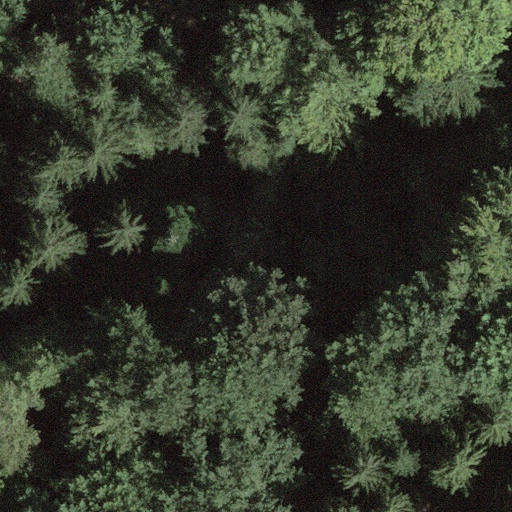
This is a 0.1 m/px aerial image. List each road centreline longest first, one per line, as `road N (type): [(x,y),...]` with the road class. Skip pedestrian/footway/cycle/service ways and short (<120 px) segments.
road 1 (track): [(511,33),(0,28)]
road 2 (track): [(392,511),(511,449)]
